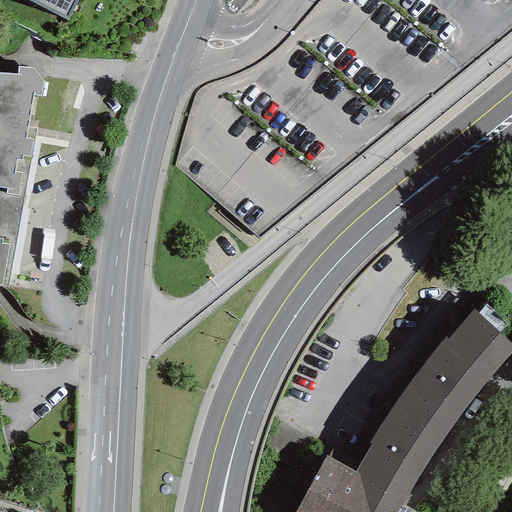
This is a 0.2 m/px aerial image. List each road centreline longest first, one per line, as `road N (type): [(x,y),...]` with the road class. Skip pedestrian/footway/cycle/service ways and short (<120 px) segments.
road 1 (tertiary): [(108,511),(109,421),(135,178),(193,0)]
road 2 (secondary): [(511,115),(358,235),(296,301),(257,358),(236,411),(217,511)]
